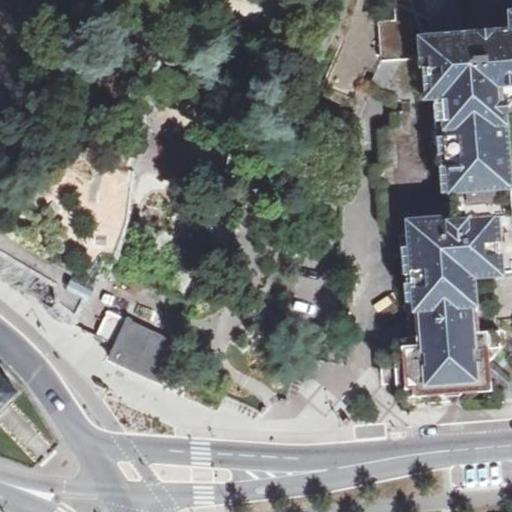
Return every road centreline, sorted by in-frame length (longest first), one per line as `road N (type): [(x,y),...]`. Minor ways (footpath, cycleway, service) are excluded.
road 1 (secondary): [(320,471),(87,443)]
road 2 (secondary): [(118,492),(202,497),(320,471)]
road 3 (secondary): [(320,471),(511,446)]
road 4 (primary): [(87,443),(0,339)]
